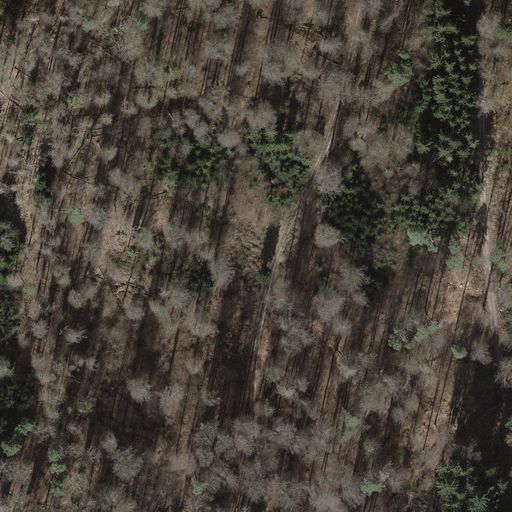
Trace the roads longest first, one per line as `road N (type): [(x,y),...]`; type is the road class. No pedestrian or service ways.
road 1 (track): [(365,0),(340,107),(271,268),(256,340),(252,419),(265,511)]
road 2 (track): [(475,0),(492,317),(511,468)]
